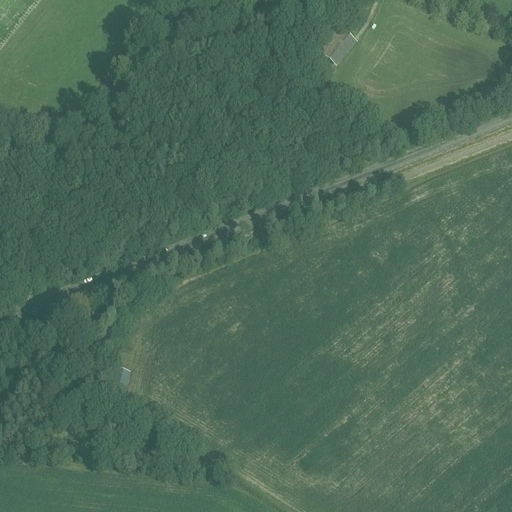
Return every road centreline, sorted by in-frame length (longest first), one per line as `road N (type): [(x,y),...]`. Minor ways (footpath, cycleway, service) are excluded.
road 1 (tertiary): [(0,318),(511,117)]
road 2 (track): [(36,321),(25,292),(52,183),(0,175)]
road 3 (track): [(103,123),(201,0)]
